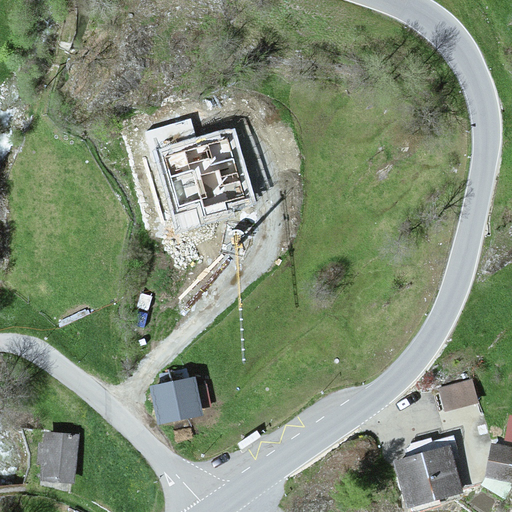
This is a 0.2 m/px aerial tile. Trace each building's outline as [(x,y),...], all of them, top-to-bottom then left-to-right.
[(476,382),(438,393),(445,418),(483,407),(476,382)] [(199,385),(151,393),(157,429),(204,422),(199,385)] [(89,425),(53,424),(51,471),(87,473),(89,425)] [(511,450),(494,447),(489,480),(511,483),(511,450)] [(450,453),(396,468),(408,511),(413,511),(462,499),(450,453)]
